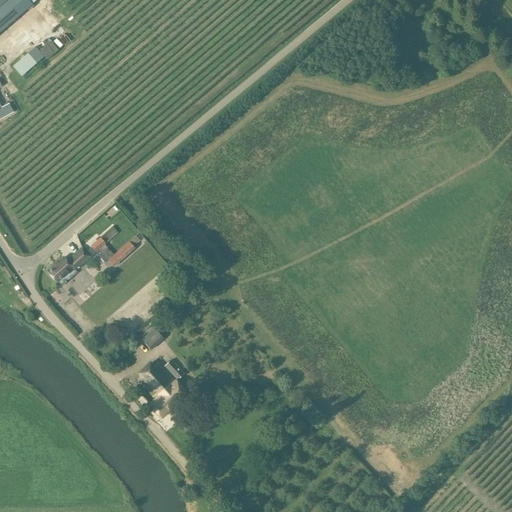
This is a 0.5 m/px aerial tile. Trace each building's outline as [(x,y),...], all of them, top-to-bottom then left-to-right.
[(0,0),(0,30),(32,3),(29,0),(0,0)] [(66,53),(72,48),(66,42),(60,47),(66,53)] [(12,66),(21,76),(43,56),(35,46),(12,66)] [(0,119),(13,112),(9,103),(1,107),(0,105),(0,119)] [(135,248),(133,246),(145,235),(141,231),(129,242),(129,241),(113,255),(104,244),(118,233),(112,226),(90,245),(91,246),(85,252),(82,248),(67,261),(63,257),(47,271),(56,281),(57,280),(62,285),(76,272),(75,270),(90,257),(91,257),(95,252),(104,263),(108,260),(113,267),(135,248)] [(83,269),(71,281),(93,301),(95,299),(97,302),(104,296),(102,294),(111,286),(97,271),(91,277),(83,269)] [(136,326),(147,317),(144,314),(133,322),(136,326)] [(151,350),(164,338),(154,327),(141,339),(151,350)] [(176,380),(184,373),(171,359),(164,366),(176,380)] [(152,400),(143,390),(144,389),(154,400),(149,404),(161,418),(187,393),(158,362),(137,382),(142,387),(141,388),(139,386),(132,393),(145,406),(152,400)]
